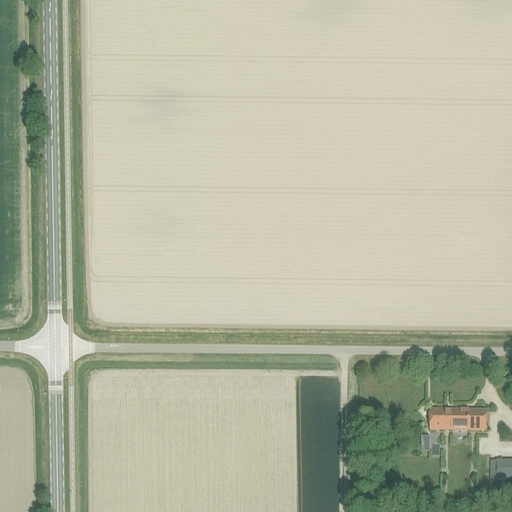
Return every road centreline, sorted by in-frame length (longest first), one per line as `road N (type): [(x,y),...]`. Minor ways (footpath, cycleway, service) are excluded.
road 1 (unclassified): [(511,352),(54,347)]
road 2 (secondary): [(54,347),(49,0)]
road 3 (secondary): [(57,511),(54,347)]
